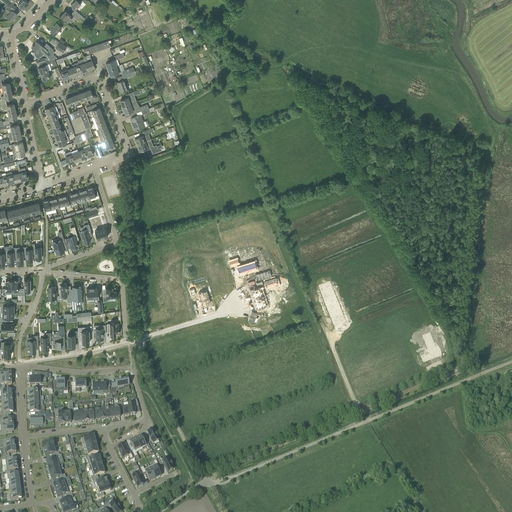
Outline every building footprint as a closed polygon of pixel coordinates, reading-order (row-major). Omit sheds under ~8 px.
[(1,0),(6,4),(8,6),(6,9),(1,14),(5,18),(7,16),(11,21),(12,20),(13,20),(14,19),(14,18),(17,15),(12,11),(16,7),(11,3),(7,0),(1,0)] [(15,0),(15,1),(18,4),(19,5),(23,9),(28,3),(25,0),(15,0)] [(81,8),(86,4),(82,0),(79,3),(76,0),(75,0),(71,5),(75,9),(78,6),(81,8)] [(75,10),(73,12),(81,18),(83,20),(84,21),(86,19),(85,18),(75,10)] [(73,17),(69,14),(65,11),(60,16),(65,20),(64,21),(65,21),(66,21),(67,23),(73,17)] [(81,18),(73,12),(71,14),(77,19),(79,21),(81,18)] [(61,28),(60,27),(56,23),(54,26),(54,27),(50,31),(54,35),(61,28)] [(110,47),(109,43),(111,42),(110,40),(108,41),(105,42),(102,43),(105,49),(110,47)] [(32,46),(31,47),(35,51),(34,53),(35,54),(34,55),(38,58),(40,56),(41,57),(43,54),(46,57),(47,57),(48,60),(48,61),(54,59),(56,58),(54,56),(52,54),(54,52),(52,51),(53,50),(46,43),(43,46),(41,44),(37,41),(36,41),(35,42),(35,43),(34,44),(33,45),(32,46)] [(65,50),(67,46),(59,42),(55,48),(63,52),(65,50)] [(120,65),(117,59),(124,57),(122,53),(115,56),(116,60),(114,61),(113,60),(110,61),(106,63),(108,69),(116,66),(120,65)] [(95,67),(93,63),(92,60),(90,56),(84,59),(85,62),(88,70),(91,68),(92,69),(94,68),(94,67),(95,67)] [(88,70),(85,62),(84,59),(78,61),(79,65),(82,72),(88,70)] [(82,72),(79,65),(76,66),(75,64),(72,65),(73,67),(76,74),(82,72)] [(45,65),(43,66),(38,68),(40,74),(48,71),(45,65)] [(122,71),(121,68),(120,65),(116,66),(108,69),(111,76),(121,72),(122,75),(135,71),(133,67),(128,68),(122,71)] [(76,74),(73,67),(70,68),(69,66),(66,66),(67,69),(70,77),(76,74)] [(70,77),(67,69),(61,72),(63,79),(70,77)] [(136,74),(139,72),(138,69),(135,71),(122,75),(123,79),(136,74)] [(50,77),(48,73),(48,71),(40,74),(43,80),(50,77)] [(124,79),(122,80),(117,82),(119,88),(120,92),(128,89),(124,79)] [(2,83),(1,83),(0,83),(0,88),(2,88),(3,91),(11,90),(9,83),(2,84),(2,83)] [(136,102),(134,96),(143,92),(143,91),(145,90),(144,88),(137,90),(134,91),(129,93),(130,96),(120,100),(121,103),(120,103),(122,107),(123,107),(130,104),(135,102),(136,102)] [(90,89),(84,92),(87,99),(92,97),(93,99),(96,98),(93,92),(91,93),(90,89)] [(12,97),(11,90),(3,91),(4,96),(0,96),(1,99),(0,99),(0,103),(6,102),(5,99),(12,97)] [(87,99),(84,92),(78,94),(80,101),(87,99)] [(80,101),(78,94),(71,96),(74,104),(78,102),(79,105),(82,104),(80,101)] [(74,104),(71,96),(69,97),(68,96),(65,98),(65,99),(68,106),(74,104)] [(6,105),(6,102),(0,103),(0,106),(2,106),(3,110),(7,109),(8,112),(15,111),(14,104),(6,105)] [(144,110),(149,108),(147,104),(143,106),(140,107),(136,102),(135,102),(130,104),(123,107),(124,110),(125,113),(134,110),(134,111),(133,112),(132,112),(132,113),(133,113),(133,114),(134,114),(141,111),(144,110)] [(55,112),(53,108),(55,107),(54,104),(52,105),(52,106),(45,108),(47,115),(55,112)] [(101,114),(99,107),(92,110),(94,116),(101,114)] [(85,113),(85,112),(83,108),(75,111),(78,117),(80,116),(80,115),(85,113)] [(17,118),(15,111),(8,112),(9,116),(4,117),(5,121),(10,120),(12,119),(17,118)] [(57,118),(56,115),(59,114),(58,111),(55,112),(47,115),(50,121),(57,118)] [(85,112),(85,113),(80,115),(80,116),(82,121),(88,119),(85,112)] [(104,120),(101,114),(94,116),(97,122),(104,120)] [(140,115),(135,117),(130,119),(135,130),(145,126),(140,115)] [(59,124),(57,118),(50,121),(52,127),(59,124)] [(104,120),(97,122),(99,129),(106,126),(105,123),(106,123),(105,119),(104,120)] [(62,131),(59,124),(52,127),(54,133),(62,131)] [(20,131),(18,125),(13,126),(11,126),(10,126),(10,127),(7,128),(8,134),(11,133),(20,131)] [(109,132),(106,126),(99,129),(96,130),(99,136),(109,132)] [(21,138),(20,131),(11,133),(13,139),(16,139),(21,138)] [(64,137),(62,131),(54,133),(57,139),(64,137)] [(109,132),(99,136),(98,136),(101,142),(111,138),(109,132)] [(66,143),(65,140),(68,139),(67,135),(64,137),(57,139),(59,146),(66,143)] [(147,141),(146,137),(145,135),(139,137),(135,138),(134,138),(135,141),(136,145),(137,145),(147,141)] [(111,138),(101,142),(103,148),(106,147),(113,145),(111,138)] [(22,141),(17,142),(14,143),(14,144),(11,145),(12,150),(15,150),(23,148),(22,141)] [(147,148),(150,147),(147,141),(137,145),(139,151),(147,148)] [(156,145),(150,147),(152,154),(161,150),(160,148),(162,147),(161,144),(156,146),(156,145)] [(93,154),(91,150),(90,147),(84,150),(87,157),(93,154)] [(25,154),(23,148),(15,150),(17,156),(25,154)] [(87,157),(84,150),(78,152),(81,159),(87,157)] [(66,160),(63,161),(64,163),(65,164),(66,164),(68,163),(68,164),(75,161),(72,154),(71,152),(71,151),(64,154),(66,159),(67,159),(66,160)] [(81,160),(81,159),(78,152),(72,154),(75,161),(77,160),(78,162),(81,160)] [(24,168),(20,169),(18,169),(18,170),(19,173),(21,180),(27,178),(24,168)] [(21,180),(19,173),(16,174),(15,171),(12,172),(14,182),(21,180)] [(14,182),(12,172),(5,173),(6,176),(8,184),(14,182)] [(98,195),(96,188),(93,189),(92,187),(90,187),(90,186),(87,187),(88,188),(87,188),(90,198),(97,196),(98,195)] [(51,210),(48,199),(43,201),(44,206),(45,210),(49,210),(50,209),(50,210),(51,210)] [(96,209),(85,212),(87,218),(98,214),(96,209)] [(90,230),(89,224),(83,226),(85,229),(79,231),(83,243),(85,243),(90,242),(88,238),(90,238),(88,231),(90,230)] [(73,236),(67,238),(71,249),(78,246),(77,243),(77,242),(76,242),(76,241),(79,240),(75,226),(71,227),(73,236)] [(105,227),(95,231),(97,239),(103,237),(103,238),(107,237),(107,236),(108,236),(105,227)] [(55,246),(54,247),(56,254),(57,253),(58,253),(57,253),(59,253),(60,252),(61,252),(64,251),(62,245),(65,244),(61,231),(58,232),(59,238),(60,240),(55,242),(56,246),(55,247),(55,246)] [(34,244),(31,244),(31,246),(32,250),(34,250),(35,249),(35,258),(35,259),(41,258),(41,254),(42,254),(42,250),(41,250),(41,245),(34,246),(34,244)] [(25,247),(22,247),(22,248),(22,250),(23,253),(26,253),(26,260),(26,261),(27,261),(32,260),(32,258),(32,250),(31,246),(25,247)] [(14,247),(13,247),(13,248),(13,250),(13,255),(16,255),(17,260),(17,262),(18,262),(23,262),(23,260),(23,253),(22,250),(19,251),(17,251),(16,249),(16,247),(15,247),(14,247)] [(5,250),(3,250),(4,250),(4,256),(5,256),(7,256),(8,262),(8,264),(9,264),(14,263),(14,262),(13,255),(13,250),(5,250)] [(252,261),(236,266),(238,273),(254,268),(255,268),(255,267),(254,267),(252,262),(253,261),(252,261)] [(222,271),(215,273),(217,280),(220,288),(227,286),(226,283),(230,282),(225,266),(221,268),(221,267),(221,268),(222,271)] [(276,277),(264,281),(266,287),(278,284),(276,277)] [(24,288),(21,288),(21,295),(21,298),(24,298),(24,295),(24,292),(30,292),(30,289),(30,287),(31,287),(31,283),(30,283),(30,279),(24,279),(24,288)] [(5,288),(2,288),(2,295),(6,295),(6,294),(8,294),(12,294),(11,280),(8,280),(8,281),(5,281),(5,288)] [(15,280),(11,280),(12,294),(17,294),(17,295),(21,295),(21,288),(17,288),(17,283),(17,281),(15,281),(15,280)] [(61,289),(59,289),(59,296),(62,296),(62,299),(67,299),(67,302),(71,302),(71,301),(71,291),(67,291),(67,285),(66,285),(66,284),(63,284),(63,285),(61,285),(61,289)] [(48,290),(47,290),(47,292),(47,294),(48,294),(48,296),(49,296),(49,298),(53,298),(57,298),(57,290),(56,290),(55,290),(55,285),(52,286),(48,286),(48,288),(48,290)] [(82,301),(81,287),(73,287),(74,300),(71,301),(71,302),(72,310),(78,310),(77,301),(82,301)] [(93,288),(93,287),(90,288),(87,288),(87,298),(94,298),(94,299),(99,299),(98,295),(97,288),(93,288)] [(106,294),(103,295),(103,301),(108,301),(108,297),(116,297),(116,290),(115,291),(115,287),(112,288),(106,288),(106,289),(106,294)] [(261,288),(251,291),(253,297),(254,297),(255,300),(254,300),(256,308),(268,304),(266,297),(264,297),(261,288)] [(206,290),(198,293),(202,306),(208,305),(208,304),(210,303),(210,304),(211,304),(206,290)] [(0,302),(0,305),(0,306),(0,309),(0,311),(14,311),(14,305),(12,305),(6,305),(6,302),(4,302),(2,302),(0,302)] [(0,317),(0,316),(0,320),(6,320),(6,317),(12,317),(13,317),(14,311),(0,311),(0,317)] [(0,329),(1,329),(6,329),(13,329),(13,323),(12,323),(6,323),(6,320),(0,320),(0,329)] [(119,331),(119,327),(118,327),(118,324),(115,324),(115,323),(109,323),(109,324),(106,324),(107,332),(110,332),(110,335),(116,335),(116,334),(119,334),(118,331),(119,331)] [(100,328),(93,328),(94,333),(96,333),(96,339),(103,339),(103,330),(105,330),(106,330),(105,325),(102,325),(102,328),(100,328)] [(58,336),(52,337),(53,344),(54,344),(55,349),(60,349),(60,348),(61,348),(61,341),(65,341),(64,326),(58,326),(58,336)] [(90,338),(90,335),(89,335),(89,330),(84,331),(84,327),(77,327),(78,330),(78,334),(81,334),(82,343),(84,343),(87,343),(87,342),(89,342),(89,338),(90,338)] [(72,335),(67,335),(68,346),(75,346),(74,337),(78,337),(78,334),(78,330),(72,331),(72,335)] [(46,337),(40,337),(41,346),(42,350),(49,350),(48,343),(51,342),(51,332),(46,333),(46,337)] [(34,340),(27,340),(27,348),(28,348),(28,353),(32,352),(32,353),(33,353),(33,352),(34,352),(35,352),(35,343),(38,343),(38,335),(34,335),(34,337),(34,340)] [(432,344),(424,347),(427,354),(435,350),(437,354),(445,351),(442,345),(443,344),(441,340),(436,342),(435,339),(431,341),(432,344)] [(10,341),(1,342),(1,348),(4,348),(4,353),(4,356),(10,356),(10,352),(11,352),(11,347),(10,347),(10,341)] [(43,384),(42,378),(47,378),(47,374),(38,373),(38,378),(29,378),(29,379),(28,380),(29,384),(29,383),(29,385),(33,385),(33,386),(37,386),(37,384),(43,384)] [(11,385),(11,379),(0,379),(0,388),(5,388),(4,385),(11,385)] [(115,383),(111,384),(112,388),(115,388),(116,388),(124,387),(124,391),(129,390),(128,386),(129,386),(129,385),(130,385),(129,382),(128,382),(127,379),(123,380),(118,381),(115,381),(115,383)] [(75,383),(72,383),(72,391),(75,391),(75,392),(80,392),(80,389),(86,388),(86,381),(78,381),(75,381),(75,383)] [(68,392),(68,383),(69,383),(69,382),(64,382),(56,382),(56,383),(53,383),(54,393),(58,393),(58,392),(63,392),(63,393),(68,392)] [(97,382),(92,383),(93,392),(102,391),(102,394),(110,394),(109,387),(106,387),(105,382),(100,382),(97,382)] [(29,397),(40,396),(40,387),(34,388),(34,391),(29,391),(29,397)] [(12,397),(12,391),(5,391),(5,388),(0,388),(0,391),(0,392),(0,397),(12,397)] [(134,407),(138,406),(136,400),(133,401),(133,404),(128,405),(127,405),(129,415),(135,414),(134,407)] [(129,415),(127,405),(128,405),(127,402),(121,403),(118,403),(118,408),(119,410),(122,409),(123,416),(129,415)] [(44,412),(41,412),(41,406),(40,406),(29,407),(30,413),(36,413),(36,415),(44,415),(44,412)] [(13,413),(12,407),(1,407),(1,413),(0,412),(0,416),(6,416),(6,413),(13,413)] [(69,411),(64,412),(65,423),(71,423),(70,416),(73,415),(73,412),(73,409),(72,407),(69,407),(69,411)] [(58,410),(54,410),(55,417),(58,417),(59,424),(65,424),(65,423),(64,412),(58,412),(58,410)] [(49,420),(49,418),(53,418),(53,414),(44,415),(36,415),(36,419),(30,419),(30,426),(34,426),(34,427),(42,426),(42,421),(49,420)] [(0,425),(13,425),(13,419),(6,419),(6,416),(0,416),(0,425)] [(13,426),(13,425),(0,425),(0,426),(0,432),(0,431),(0,433),(0,435),(7,435),(6,432),(13,431),(13,430),(14,430),(14,426),(13,426)] [(153,430),(147,433),(151,441),(149,443),(152,449),(155,447),(154,446),(159,443),(157,438),(155,433),(154,433),(153,430)] [(95,441),(93,436),(92,436),(92,435),(89,436),(89,437),(81,439),(82,445),(95,441)] [(140,436),(135,439),(141,451),(146,448),(147,451),(150,450),(147,443),(145,445),(140,436)] [(0,441),(0,440),(0,443),(1,444),(2,444),(2,449),(4,449),(15,447),(14,442),(7,443),(7,439),(0,441)] [(135,439),(130,442),(134,450),(131,452),(134,458),(137,456),(136,453),(141,451),(135,439)] [(55,447),(53,441),(46,443),(46,442),(43,443),(41,444),(43,450),(55,447)] [(96,447),(97,447),(95,441),(82,445),(84,450),(86,450),(86,449),(96,447)] [(123,445),(117,448),(119,451),(118,451),(119,452),(121,456),(123,459),(128,456),(130,460),(133,458),(130,452),(127,454),(123,445)] [(16,453),(15,447),(4,449),(4,454),(3,454),(3,458),(9,457),(9,454),(16,453)] [(59,455),(58,453),(57,453),(56,447),(55,447),(43,450),(43,451),(42,451),(43,455),(44,455),(44,456),(52,454),(53,457),(59,456),(59,455)] [(98,453),(96,447),(86,449),(86,450),(88,455),(98,453)] [(60,465),(58,459),(61,458),(60,455),(59,455),(59,456),(53,457),(54,460),(46,462),(47,468),(48,468),(58,465),(60,465)] [(101,462),(99,457),(92,459),(91,455),(85,457),(86,461),(87,461),(88,466),(101,462)] [(3,458),(1,458),(1,461),(5,460),(6,466),(17,465),(16,459),(9,460),(9,457),(3,458)] [(159,459),(157,460),(160,466),(163,464),(167,473),(173,470),(171,467),(172,466),(169,462),(166,457),(161,460),(160,458),(159,459)] [(154,465),(149,467),(155,479),(160,476),(156,468),(159,466),(156,460),(153,462),(154,465)] [(102,468),(103,468),(101,462),(88,466),(90,472),(91,471),(102,468)] [(18,470),(17,465),(6,466),(6,471),(5,472),(5,475),(7,475),(7,474),(11,474),(11,471),(18,470)] [(59,471),(58,465),(48,468),(47,468),(49,474),(49,473),(59,471)] [(143,467),(140,468),(143,474),(145,473),(150,481),(155,479),(149,467),(144,469),(143,467)] [(97,476),(104,473),(102,468),(91,471),(93,476),(90,477),(91,481),(92,481),(92,480),(98,478),(97,476)] [(136,472),(131,475),(133,480),(134,484),(135,485),(136,485),(137,488),(143,485),(139,477),(141,475),(138,469),(135,471),(136,472)] [(61,476),(59,471),(49,473),(49,474),(51,479),(58,477),(59,480),(66,478),(65,475),(61,476)] [(68,487),(66,481),(66,478),(59,480),(60,483),(53,485),(55,491),(68,487)] [(108,484),(106,479),(99,481),(98,478),(92,480),(92,481),(93,483),(95,489),(96,489),(108,485),(108,484)] [(82,482),(77,484),(83,501),(87,499),(82,482)] [(103,493),(110,491),(108,484),(108,485),(96,489),(98,494),(96,495),(98,499),(104,497),(103,493)] [(72,495),(71,492),(69,492),(68,487),(55,491),(57,497),(65,494),(66,497),(72,495)] [(74,504),(72,498),(73,498),(72,495),(66,497),(67,500),(59,503),(59,504),(60,508),(61,508),(61,509),(73,504),(73,505),(74,504)] [(120,509),(117,505),(116,505),(114,501),(109,504),(108,503),(106,505),(109,511),(112,509),(113,511),(120,511),(119,509),(120,509)]
